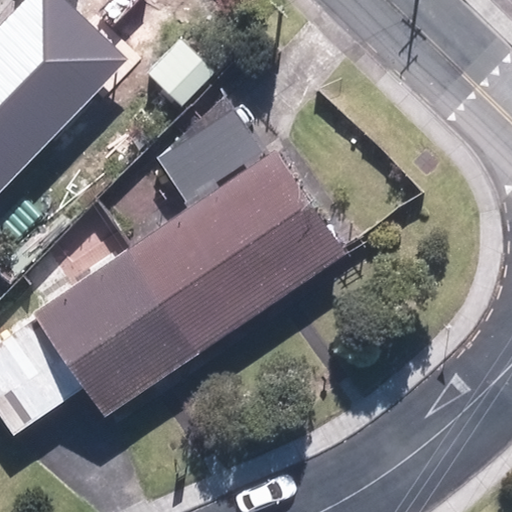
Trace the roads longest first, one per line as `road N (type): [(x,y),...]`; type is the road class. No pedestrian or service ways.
road 1 (residential): [(321,511),(478,403),(511,369)]
road 2 (tertiary): [(511,128),(380,0)]
